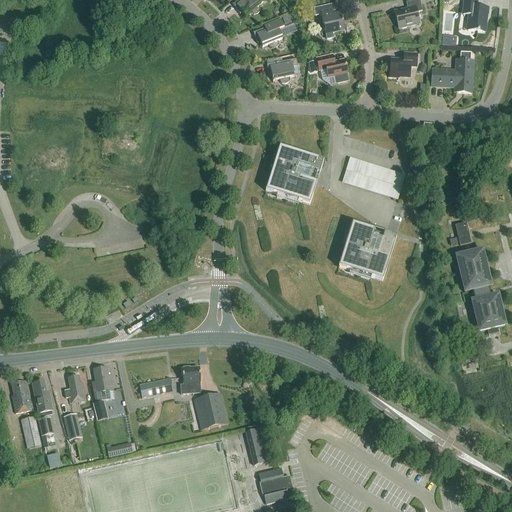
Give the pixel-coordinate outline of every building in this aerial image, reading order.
[(259,8),(259,7),(262,4),(259,0),(239,0),(232,6),(239,15),(242,14),(245,18),(250,14),(251,15),(252,15),(253,16),(254,16),(256,16),(257,15),(258,15),(259,14),(259,13),(259,12),(260,12),(260,11),(260,10),(260,9),(259,8)] [(395,13),(398,30),(419,25),(416,13),(422,12),(419,0),(406,3),(407,10),(395,13)] [(469,16),(468,32),(484,34),(486,17),(487,16),(488,9),(476,8),(476,0),(464,0),(463,15),(469,16)] [(333,39),(332,34),(344,31),(342,21),(340,14),(334,16),(333,13),(330,13),(328,6),(313,9),(315,17),(321,16),(326,41),(333,39)] [(262,49),(268,47),(268,48),(269,48),(269,49),(270,49),(271,50),(272,50),(273,50),(274,50),(275,50),(276,49),(277,48),(277,47),(278,47),(278,46),(278,45),(278,44),(278,43),(278,42),(282,41),(279,31),(284,29),(281,22),(253,34),(257,45),(260,44),(262,49)] [(460,54),(460,62),(458,62),(457,75),(449,74),(449,73),(432,72),(431,88),(455,89),(455,94),(470,95),(472,63),(470,63),(471,54),(460,54)] [(403,62),(390,61),(389,78),(398,79),(399,77),(409,77),(410,68),(416,68),(417,56),(404,55),(403,62)] [(329,57),(316,60),(319,72),(326,71),(328,79),(334,78),(335,83),(337,84),(346,83),(347,80),(346,75),(347,75),(344,61),(334,63),(333,56),(329,57)] [(289,80),(289,79),(294,78),(292,68),(298,67),(296,60),(266,66),(269,78),(271,77),(272,82),(279,81),(279,82),(280,83),(280,84),(281,85),(282,85),(283,85),(284,86),(285,85),(286,85),(287,85),(288,84),(289,83),(289,82),(289,81),(289,80)] [(272,170),(265,192),(277,196),(277,194),(298,201),(298,202),(309,206),(316,184),(314,183),(316,177),(317,177),(318,176),(319,176),(319,175),(319,174),(323,162),(279,148),(275,160),(277,160),(274,170),(272,170)] [(390,198),(396,201),(404,177),(397,175),(390,198)] [(345,246),(338,268),(350,272),(350,270),(371,277),(371,279),(382,282),(396,238),(384,234),(383,234),(382,234),(381,234),(380,234),(380,235),(379,235),(373,233),(374,231),(352,224),(348,235),(350,236),(347,246),(345,246)] [(455,226),(460,247),(470,244),(465,224),(455,226)] [(491,287),(482,251),(455,257),(464,294),(474,291),(476,301),(471,302),(478,333),(487,331),(488,336),(498,334),(497,329),(505,327),(498,295),(490,297),(488,288),(491,287)] [(199,386),(200,386),(199,369),(189,369),(189,368),(183,368),(183,370),(181,370),(182,387),(180,387),(181,395),(200,394),(199,386)] [(95,384),(92,384),(95,402),(114,400),(112,392),(113,392),(110,377),(108,377),(106,369),(93,371),(95,384)] [(70,405),(86,402),(83,383),(79,384),(78,378),(67,379),(69,391),(64,392),(65,399),(69,398),(70,405)] [(140,399),(171,393),(169,380),(138,387),(140,399)] [(45,397),(42,381),(30,384),(36,413),(50,411),(48,397),(45,397)] [(14,415),(31,412),(25,383),(10,386),(12,397),(10,398),(14,415)] [(227,425),(220,395),(193,401),(201,432),(227,425)] [(108,420),(104,403),(93,405),(98,423),(108,420)] [(82,439),(77,416),(64,419),(69,442),(82,439)] [(28,451),(42,448),(35,418),(21,421),(28,451)] [(38,422),(42,438),(54,435),(50,419),(38,422)] [(253,467),(267,463),(259,430),(245,434),(253,467)] [(111,459),(135,453),(133,443),(108,449),(111,459)] [(27,452),(19,454),(23,469),(31,467),(27,452)] [(51,469),(63,467),(60,454),(48,456),(51,469)] [(285,490),(291,489),(288,477),(282,479),(280,469),(257,474),(260,484),(258,484),(261,496),(262,495),(265,505),(287,500),(285,490)] [(291,511),(289,503),(277,505),(278,511),(291,511)]
